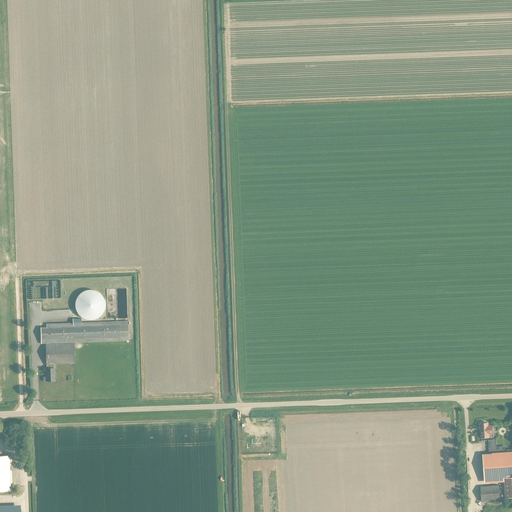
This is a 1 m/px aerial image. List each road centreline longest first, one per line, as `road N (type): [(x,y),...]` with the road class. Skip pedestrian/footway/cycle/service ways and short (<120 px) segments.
road 1 (unclassified): [(0,415),(511,396)]
road 2 (track): [(238,406),(221,0)]
road 3 (track): [(16,278),(21,414)]
